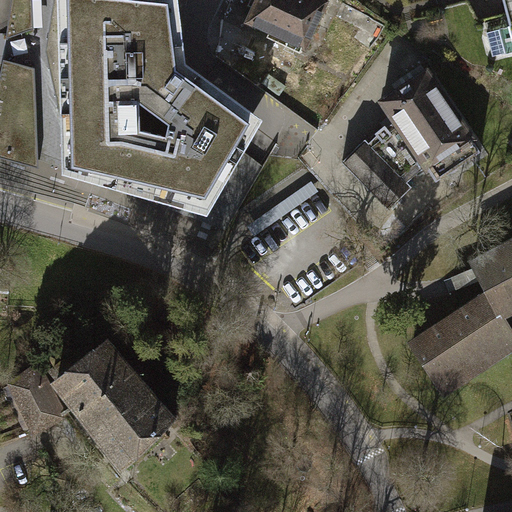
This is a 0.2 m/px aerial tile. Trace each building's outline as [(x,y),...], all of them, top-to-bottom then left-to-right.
[(31,0),(11,0),(6,38),(32,28),(31,0)] [(180,0),(58,0),(61,84),(63,172),(210,210),(244,151),(266,115),(197,65),(188,59),(180,0)] [(297,0),(262,0),(248,34),(311,69),(336,20),(297,0)] [(511,0),(496,0),(511,58),(511,63),(511,0)] [(34,68),(4,60),(0,81),(0,155),(36,163),(34,68)] [(367,152),(346,172),(389,217),(411,197),(404,191),(423,177),(425,180),(474,148),(431,83),(382,115),(396,136),(370,155),(367,152)] [(511,332),(501,313),(511,307),(511,244),(474,265),(475,268),(466,272),(471,283),(481,279),(490,296),(414,346),(442,390),(511,343),(511,332)] [(36,359),(4,378),(29,429),(74,404),(122,466),(174,420),(103,336),(48,380),(36,359)]
